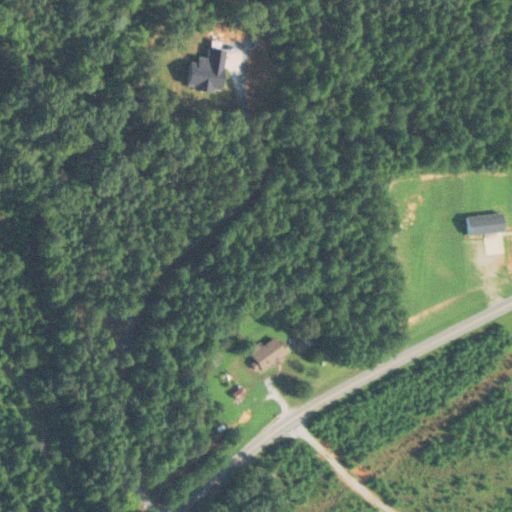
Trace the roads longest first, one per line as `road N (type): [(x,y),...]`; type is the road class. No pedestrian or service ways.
road 1 (residential): [(181,511),(291,418),(511,300)]
road 2 (residential): [(291,418),(391,511)]
